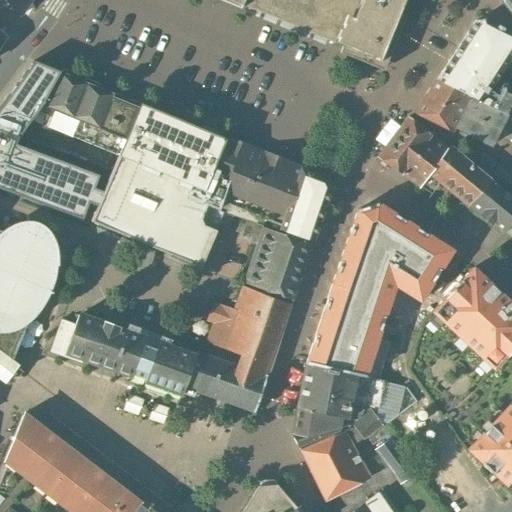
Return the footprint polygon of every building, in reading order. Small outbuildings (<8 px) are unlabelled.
[(30,0),(2,0),(20,15),(30,0)] [(230,0),(379,60),(403,0),(230,0)] [(511,0),(501,0),(501,1),(511,14),(511,0)] [(511,32),(484,18),(474,21),(437,79),(480,102),(487,91),(511,52),(511,32)] [(433,33),(420,51),(427,56),(440,38),(433,33)] [(166,67),(174,45),(161,40),(153,62),(166,67)] [(252,60),(233,46),(221,62),(241,76),(252,60)] [(62,62),(36,51),(0,100),(0,181),(81,212),(99,167),(16,136),(34,105),(42,101),(55,74),(62,62)] [(113,94),(70,76),(68,80),(55,74),(42,101),(44,102),(42,106),(53,111),(46,126),(106,151),(125,102),(112,97),(113,94)] [(480,102),(437,79),(415,114),(452,132),(454,128),(489,146),(505,116),(505,115),(480,102)] [(511,97),(494,89),(491,94),(487,91),(480,102),(505,115),(505,116),(511,124),(511,97)] [(198,134),(138,107),(118,156),(90,221),(200,267),(218,225),(218,224),(223,213),(217,211),(217,209),(198,201),(211,170),(223,143),(221,142),(219,147),(196,139),(198,134)] [(407,117),(377,157),(401,174),(430,135),(407,117)] [(430,135),(401,174),(419,187),(429,173),(447,148),(430,135)] [(301,170),(224,139),(223,143),(211,170),(229,176),(217,209),(217,211),(223,213),(255,224),(262,218),(282,225),(301,170)] [(451,147),(447,148),(429,173),(468,205),(490,179),(467,160),(451,147)] [(511,178),(507,175),(476,149),(467,160),(490,179),(511,197),(511,178)] [(211,170),(198,201),(217,209),(229,176),(211,170)] [(330,182),(301,170),(282,225),(280,230),(311,241),(330,182)] [(511,197),(490,179),(468,205),(501,232),(511,220),(511,197)] [(352,224),(305,363),(355,374),(383,286),(422,310),(450,270),(372,216),(352,224)] [(511,220),(501,232),(502,233),(508,227),(511,230),(511,220)] [(0,230),(0,363),(4,358),(11,363),(27,324),(30,321),(33,318),(36,315),(40,310),(45,303),(49,294),(50,294),(51,290),(54,280),(56,272),(56,266),(57,266),(57,257),(63,259),(64,257),(57,254),(55,243),(53,239),(49,232),(47,229),(40,224),(34,222),(26,221),(23,221),(15,223),(11,225),(6,228),(2,231),(0,230)] [(245,226),(236,223),(233,230),(242,234),(245,226)] [(310,244),(275,232),(264,228),(244,284),(291,300),(310,244)] [(511,353),(511,315),(464,276),(430,318),(497,372),(511,353)] [(289,303),(242,286),(233,311),(220,347),(268,362),(268,363),(269,364),(270,363),(289,303)] [(233,311),(220,307),(220,306),(212,303),(208,315),(215,317),(206,343),(220,347),(233,311)] [(145,339),(78,315),(75,324),(65,353),(83,359),(132,376),(133,373),(144,340),(145,339)] [(75,324),(61,319),(49,352),(81,363),(83,359),(65,353),(75,324)] [(194,356),(169,347),(172,340),(162,336),(160,335),(157,345),(144,340),(133,373),(145,378),(144,380),(181,393),(182,393),(193,397),(195,391),(194,391),(206,357),(195,353),(194,356)] [(228,402),(238,365),(207,355),(206,357),(194,391),(195,391),(228,402)] [(355,374),(305,363),(296,407),(338,418),(346,419),(349,400),(355,374)] [(238,365),(228,402),(250,411),(253,412),(266,375),(264,374),(264,375),(238,365)] [(383,382),(355,374),(349,400),(351,401),(351,400),(377,406),(383,382)] [(383,382),(377,406),(390,409),(396,386),(383,382)] [(338,418),(296,407),(292,435),(297,446),(334,431),(338,418)] [(369,409),(353,423),(353,424),(352,425),(357,432),(362,438),(381,424),(369,409)] [(133,511),(139,504),(22,415),(4,458),(7,460),(74,511),(133,511)] [(511,421),(479,456),(511,487),(511,421)] [(357,432),(352,425),(350,431),(343,432),(347,439),(357,432)] [(339,432),(300,450),(324,499),(369,477),(347,439),(343,432),(339,432)] [(415,473),(389,438),(374,449),(380,457),(381,459),(398,482),(399,484),(415,473)] [(74,511),(7,460),(0,477),(0,511),(74,511)] [(253,492),(240,511),(286,511),(296,507),(275,483),(267,484),(253,492)] [(375,495),(351,511),(388,511),(376,494),(375,495)]
